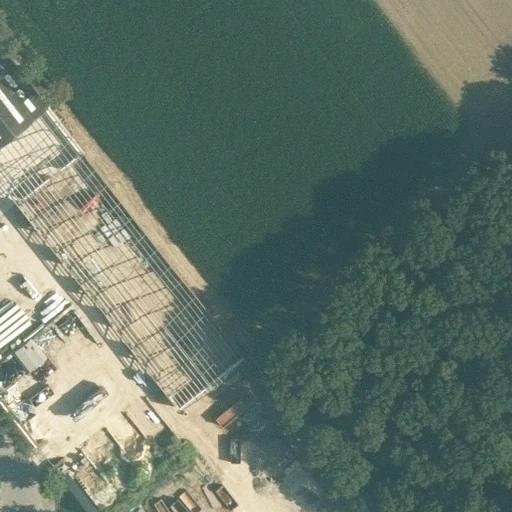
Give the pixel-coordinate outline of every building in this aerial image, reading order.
[(0,140),(44,105),(0,48),(0,140)] [(0,144),(0,172),(2,175),(20,158),(5,141),(0,144)] [(112,186),(136,226),(146,220),(121,181),(112,186)] [(82,511),(88,511),(94,509),(68,463),(58,469),(82,511)] [(215,481),(180,507),(183,511),(215,511),(231,501),(215,481)]
